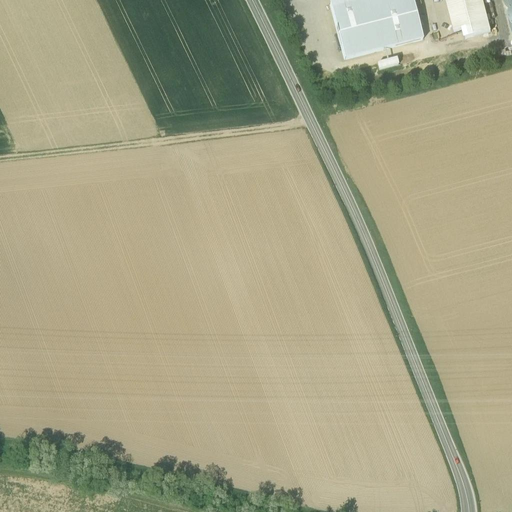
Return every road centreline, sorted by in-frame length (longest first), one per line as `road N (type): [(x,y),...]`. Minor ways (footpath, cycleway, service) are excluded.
road 1 (secondary): [(469,511),(351,202),(252,0)]
road 2 (track): [(313,511),(0,441)]
road 3 (track): [(311,120),(0,158)]
road 4 (track): [(0,467),(185,511)]
